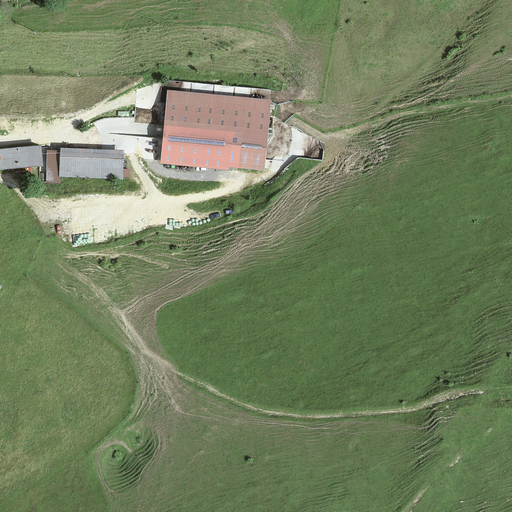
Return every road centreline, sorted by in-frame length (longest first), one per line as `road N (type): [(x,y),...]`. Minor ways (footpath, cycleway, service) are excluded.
road 1 (track): [(298,136),(264,176),(69,138),(0,143)]
road 2 (track): [(298,136),(511,94)]
